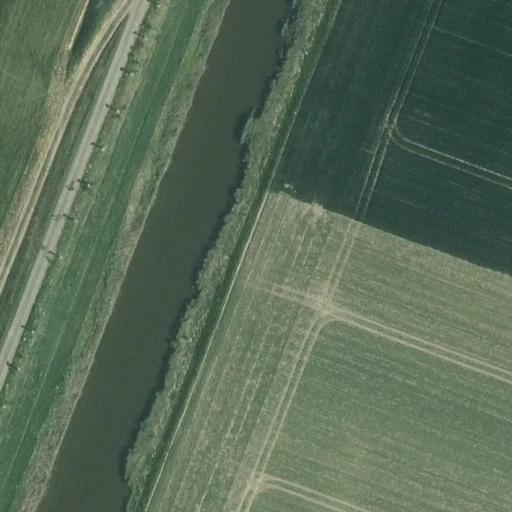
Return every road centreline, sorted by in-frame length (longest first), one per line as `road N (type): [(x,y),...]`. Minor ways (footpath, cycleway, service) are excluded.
road 1 (unclassified): [(0,373),(138,0)]
road 2 (track): [(0,265),(74,72),(113,18),(131,18)]
